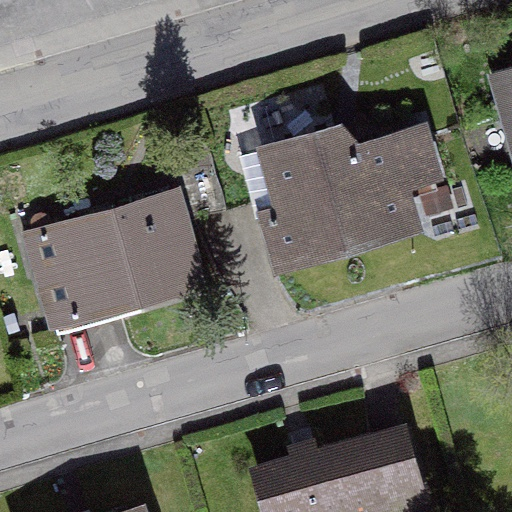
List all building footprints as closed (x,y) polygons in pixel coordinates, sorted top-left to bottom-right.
[(511,67),(496,72),(511,125),(511,67)] [(352,146),(334,126),(243,152),(256,196),(255,197),(260,211),(266,209),(281,258),(412,220),(400,181),(433,172),(419,126),(352,146)] [(238,135),(206,145),(224,206),(255,197),(256,196),(243,152),(238,135)] [(224,206),(206,145),(163,157),(173,190),(29,232),(55,320),(200,278),(183,218),(224,206)] [(257,468),(269,511),(426,511),(401,427),(257,468)]
